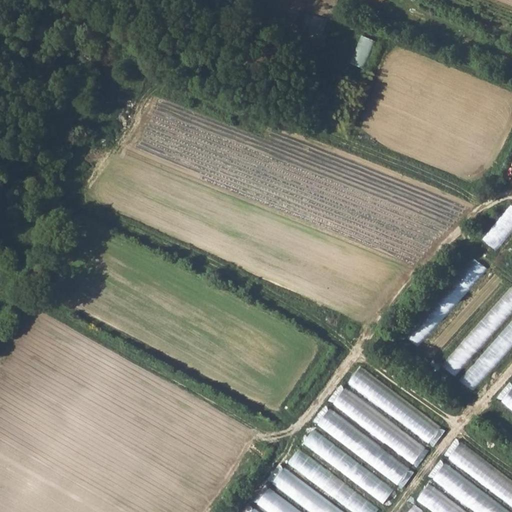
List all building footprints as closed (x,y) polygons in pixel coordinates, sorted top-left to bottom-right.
[(303,30),(323,36),(328,18),(308,12),(303,30)] [(367,68),(376,39),(361,35),(352,63),(367,68)] [(497,249),(511,231),(511,204),(484,239),(497,249)] [(419,349),(486,266),(473,256),(406,338),(419,349)] [(439,361),(506,283),(493,272),(426,351),(439,361)] [(486,314),(447,364),(459,374),(509,311),(511,312),(511,311),(511,305),(504,299),(499,305),(503,308),(499,313),(496,311),(491,318),(486,314)] [(511,319),(462,380),(475,391),(511,346),(511,319)] [(343,383),(438,442),(448,425),(354,366),(343,383)] [(497,398),(511,410),(511,384),(510,383),(497,398)] [(431,449),(342,385),(329,401),(419,466),(431,449)] [(416,470),(330,409),(318,425),(404,487),(416,470)] [(304,443),(383,501),(394,487),(315,428),(304,443)] [(443,458),(511,501),(511,477),(454,441),(443,458)] [(300,448),(289,462),(355,511),(375,511),(379,507),(300,448)] [(511,511),(511,510),(440,460),(429,477),(479,511),(511,511)] [(432,511),(468,511),(424,482),(412,499),(432,511)]
